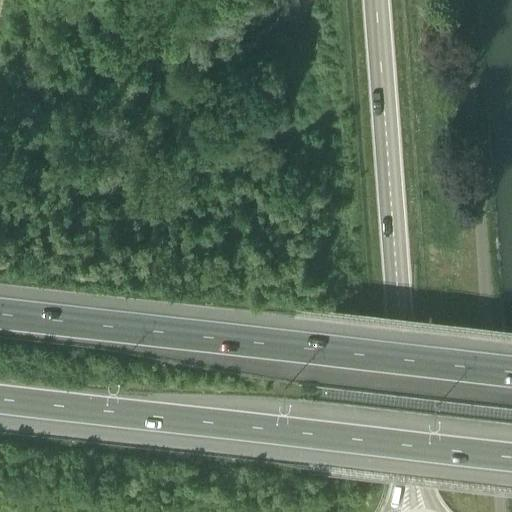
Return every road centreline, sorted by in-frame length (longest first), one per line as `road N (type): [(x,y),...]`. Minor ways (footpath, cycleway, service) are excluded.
road 1 (motorway): [(511,358),(0,298)]
road 2 (motorway): [(0,386),(511,444)]
road 3 (secondary): [(405,428),(373,0)]
